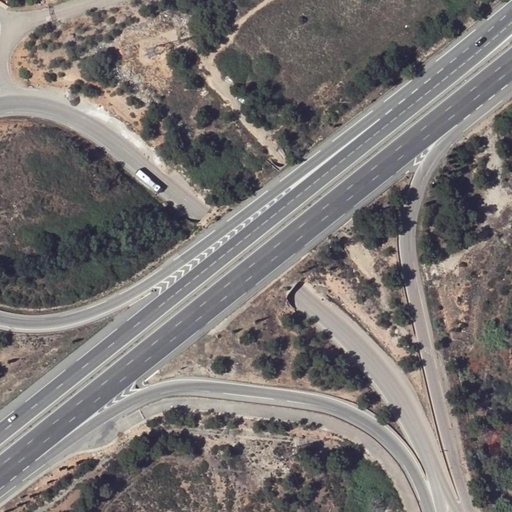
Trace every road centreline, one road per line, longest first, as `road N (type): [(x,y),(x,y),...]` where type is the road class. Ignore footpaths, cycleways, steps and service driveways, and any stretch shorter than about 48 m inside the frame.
road 1 (trunk): [(511,26),(0,434)]
road 2 (trunk): [(0,473),(511,66)]
road 3 (trunk): [(511,6),(154,279),(66,320),(0,320)]
road 4 (unclassified): [(0,103),(53,108),(90,125),(330,318),(402,402),(433,469)]
road 5 (trunk): [(0,492),(106,418),(177,385),(307,400),(361,417),(405,459),(429,511)]
road 6 (trunk): [(470,511),(423,344),(405,225),(431,156),(511,86)]
road 7 (track): [(205,67),(339,233),(408,335),(423,344)]
